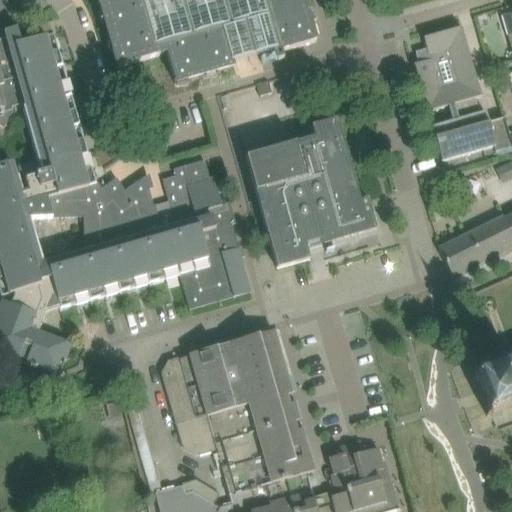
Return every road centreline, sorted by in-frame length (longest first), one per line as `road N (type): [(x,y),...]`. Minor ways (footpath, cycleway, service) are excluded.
road 1 (residential): [(427,268),(135,353)]
road 2 (residential): [(427,268),(364,40)]
road 3 (residential): [(164,147),(136,156),(125,143),(60,0)]
road 4 (residential): [(364,40),(505,0)]
road 5 (residential): [(135,353),(171,480)]
